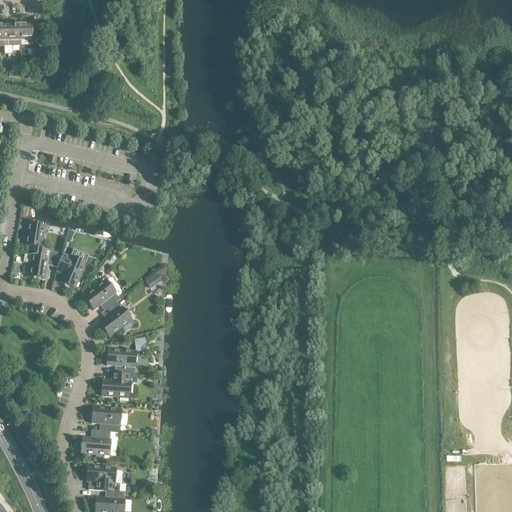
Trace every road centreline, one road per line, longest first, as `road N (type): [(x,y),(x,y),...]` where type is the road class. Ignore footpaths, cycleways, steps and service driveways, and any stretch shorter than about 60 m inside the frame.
road 1 (residential): [(0,291),(53,302),(83,334),(85,368),(61,450),(76,511)]
road 2 (unknown): [(270,194),(441,220),(511,211)]
road 3 (residential): [(0,291),(25,143)]
road 4 (unknown): [(164,116),(125,75),(92,0)]
